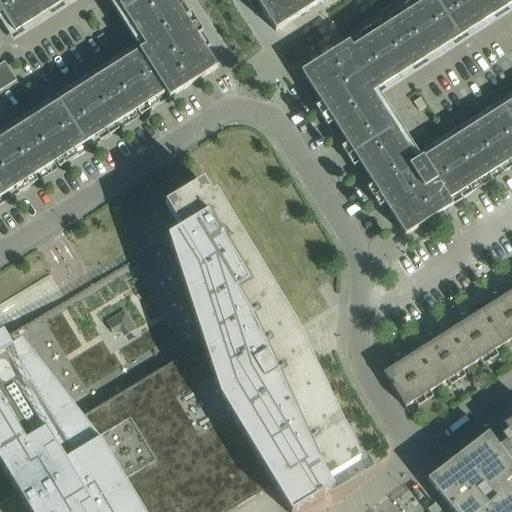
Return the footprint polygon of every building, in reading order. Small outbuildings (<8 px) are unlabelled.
[(50,0),(0,0),(0,13),(1,15),(14,35),(56,9),(50,0)] [(50,0),(56,9),(69,0),(50,0)] [(114,0),(123,15),(146,0),(114,0)] [(210,46),(183,4),(178,8),(172,0),(146,0),(123,15),(175,96),(217,70),(204,50),(210,46)] [(313,0),(245,0),(257,17),(263,13),(275,32),(317,6),(313,0)] [(511,6),(511,0),(415,0),(407,6),(411,12),(373,36),(369,30),(347,44),(342,46),(373,94),(511,6)] [(447,210),(416,162),(342,46),(301,73),(313,93),(308,96),(335,139),(340,136),(365,174),(360,178),(387,220),(392,217),(405,237),(447,210)] [(107,131),(145,107),(149,112),(171,98),(175,96),(157,68),(145,49),(59,103),(71,123),(89,150),(110,137),(107,131)] [(0,91),(1,91),(16,81),(4,62),(0,65),(0,91)] [(511,102),(416,162),(447,210),(473,193),(469,187),(508,163),(511,169),(511,168),(511,102)] [(89,150),(71,123),(59,103),(0,140),(0,191),(7,203),(29,189),(25,183),(64,158),(68,164),(89,150)] [(229,511),(272,486),(288,511),(297,511),(333,490),(327,481),(359,462),(313,365),(294,323),(216,194),(212,197),(203,183),(165,206),(181,232),(167,240),(201,346),(81,423),(21,347),(11,353),(3,339),(0,341),(0,469),(16,495),(0,504),(0,511),(229,511)] [(511,340),(511,292),(502,299),(501,297),(500,296),(499,295),(497,295),(496,295),(494,295),(489,298),(492,302),(487,303),(486,301),(478,305),(504,345),(511,340)] [(504,345),(478,305),(470,310),(472,313),(468,317),(465,313),(461,316),(460,317),(460,318),(459,319),(458,321),(458,322),(458,323),(459,324),(460,326),(450,332),(472,366),(504,345)] [(472,366),(450,332),(437,340),(435,338),(434,337),(433,337),(431,336),(429,337),(424,340),(426,343),(422,345),(421,342),(414,347),(439,387),(472,366)] [(439,387),(414,347),(404,353),(406,355),(403,358),(401,355),(396,358),(395,359),(394,360),(394,361),(394,362),(394,363),(394,364),(395,365),(395,367),(383,375),(405,409),(439,387)] [(511,419),(490,436),(499,447),(511,465),(511,419)] [(511,511),(511,493),(505,484),(511,478),(511,465),(499,447),(498,448),(487,434),(427,481),(439,496),(451,511),(511,511)]
